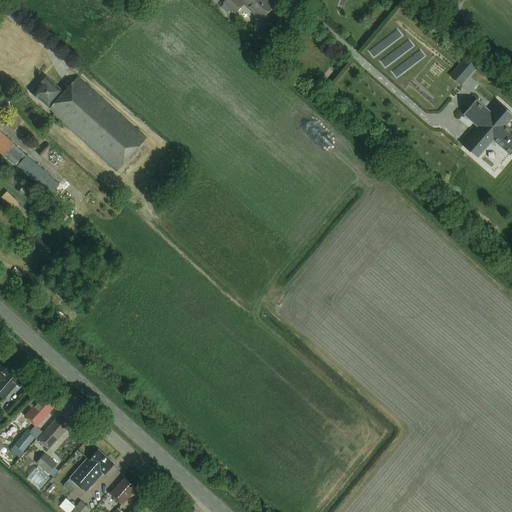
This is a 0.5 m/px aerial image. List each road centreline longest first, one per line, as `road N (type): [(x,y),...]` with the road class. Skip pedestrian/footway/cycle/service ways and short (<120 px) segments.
road 1 (secondary): [(221,511),(0,310)]
road 2 (unclassified): [(193,511),(0,336)]
